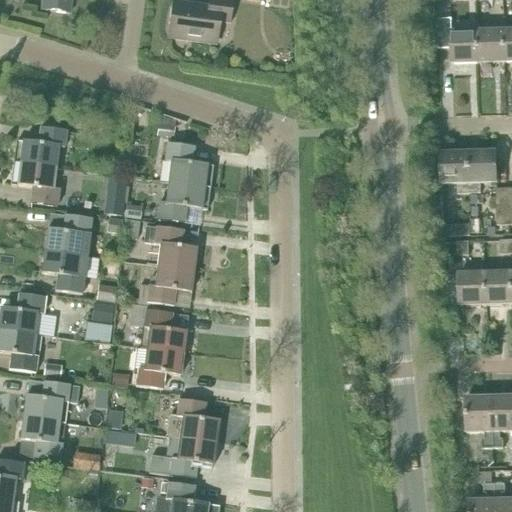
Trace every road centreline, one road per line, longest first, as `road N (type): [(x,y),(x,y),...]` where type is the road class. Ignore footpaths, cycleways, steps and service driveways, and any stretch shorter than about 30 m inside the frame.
road 1 (residential): [(284,511),(280,135)]
road 2 (tertiary): [(416,511),(386,189)]
road 3 (unclassified): [(0,45),(280,135)]
road 4 (tertiary): [(386,189),(393,127),(377,61)]
road 5 (tertiary): [(377,61),(371,134),(386,189)]
